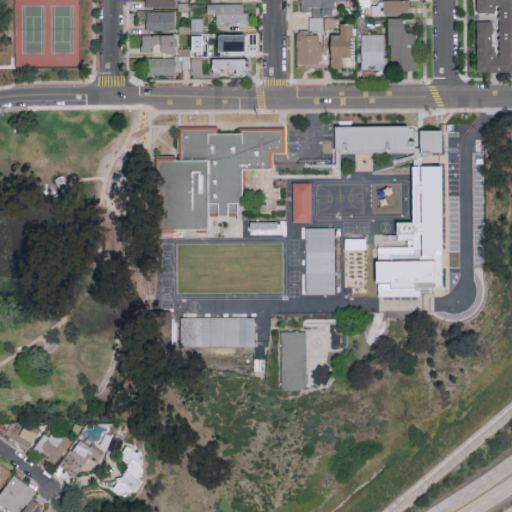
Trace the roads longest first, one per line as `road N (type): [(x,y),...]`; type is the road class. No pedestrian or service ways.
road 1 (residential): [(511,92),(115,96)]
road 2 (primary): [(511,415),(393,511)]
